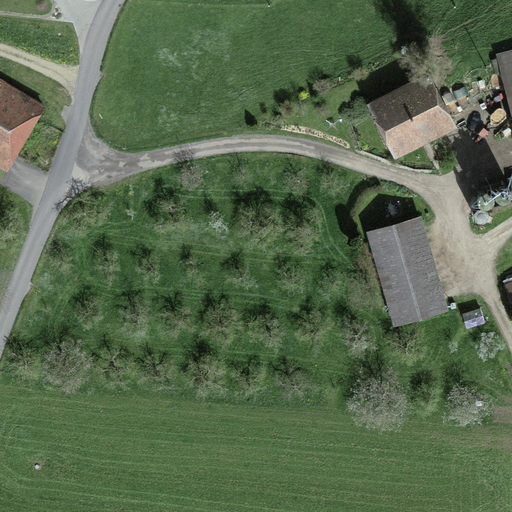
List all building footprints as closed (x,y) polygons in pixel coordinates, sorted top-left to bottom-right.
[(452,118),(451,116),(474,104),(463,82),(439,93),(429,73),(375,100),(398,146),(452,118)] [(0,148),(3,150),(33,99),(0,79),(0,148)] [(495,190),(495,194),(495,197),(497,200),(500,202),(504,202),(507,202),(510,200),(511,197),(511,195),(511,191),(511,190),(510,187),(507,185),(503,185),(500,185),(497,188),(495,190)] [(478,194),(478,197),(479,200),(480,202),(483,204),(486,204),(489,204),(491,202),(493,199),(493,196),(492,194),(491,191),(488,190),(485,189),(482,190),(480,192),(478,194)] [(475,212),(474,214),(475,217),(477,220),(479,221),(482,222),(485,221),(487,219),(489,217),(489,214),(489,211),(487,208),(484,207),(481,207),(478,207),(476,209),(475,212)] [(371,234),(396,322),(444,308),(419,220),(371,234)]
